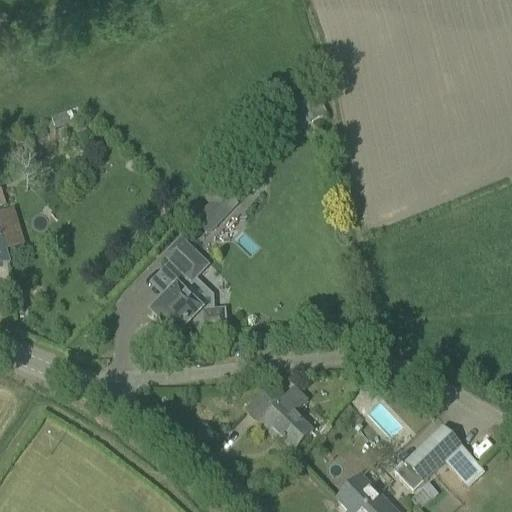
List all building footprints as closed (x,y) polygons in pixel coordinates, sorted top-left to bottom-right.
[(51,122),(55,132),(74,124),(70,114),(51,122)] [(235,179),(247,189),(267,167),(255,156),(235,179)] [(193,224),(208,238),(237,208),(223,194),(193,224)] [(0,268),(9,265),(0,236),(0,268)] [(150,317),(160,326),(175,341),(190,326),(196,332),(204,332),(204,336),(225,334),(222,313),(209,314),(208,307),(207,307),(205,303),(201,299),(197,297),(188,288),(189,287),(191,288),(208,269),(181,243),(165,260),(171,266),(164,274),(172,283),(173,288),(162,298),(166,302),(150,317)] [(245,413),(257,425),(282,399),(275,392),(261,396),(245,413)] [(311,436),(294,419),(306,405),(294,393),(260,428),(279,447),(282,444),(293,455),(311,436)] [(405,466),(403,468),(421,487),(423,485),(444,466),(461,484),(476,469),(441,432),(405,466)] [(337,504),(345,511),(387,511),(377,502),(386,493),(368,474),(337,504)]
